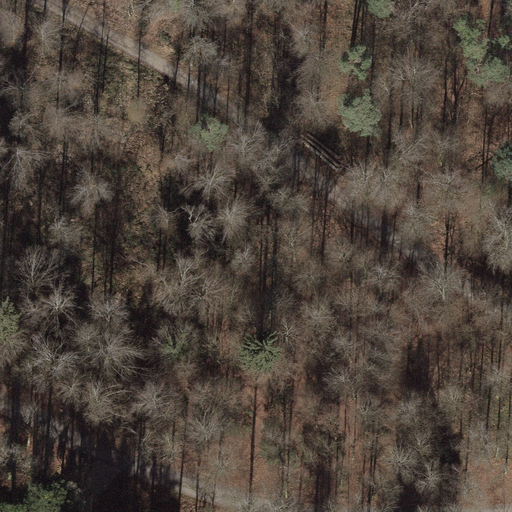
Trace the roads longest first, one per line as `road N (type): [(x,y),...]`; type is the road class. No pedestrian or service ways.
road 1 (track): [(511,305),(386,240),(267,120),(48,0)]
road 2 (track): [(0,400),(130,462),(283,511)]
